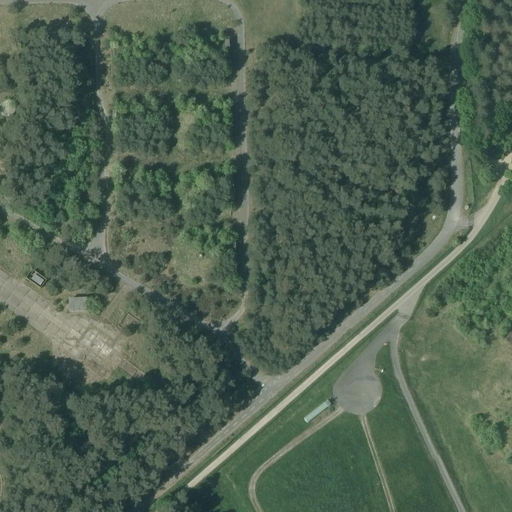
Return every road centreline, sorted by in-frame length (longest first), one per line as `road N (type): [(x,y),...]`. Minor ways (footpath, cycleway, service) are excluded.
road 1 (track): [(159,511),(413,290)]
road 2 (track): [(413,290),(392,333),(397,371),(461,511)]
road 3 (track): [(347,407),(255,475),(257,511)]
